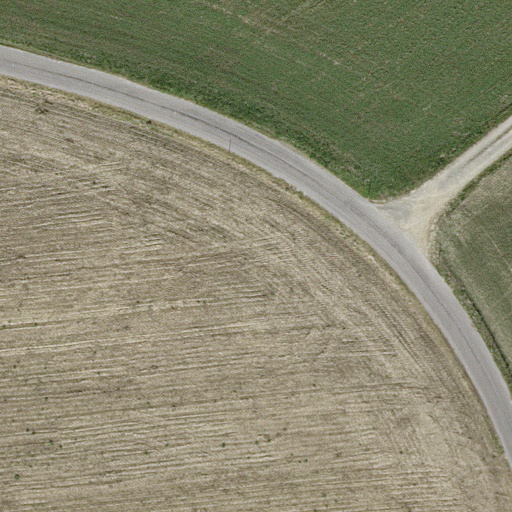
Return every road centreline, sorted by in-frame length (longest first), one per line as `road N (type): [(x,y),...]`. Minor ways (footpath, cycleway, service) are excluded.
road 1 (track): [(389,232),(258,146),(100,85),(0,61)]
road 2 (track): [(511,428),(497,390),(389,232)]
road 3 (track): [(511,136),(389,232)]
